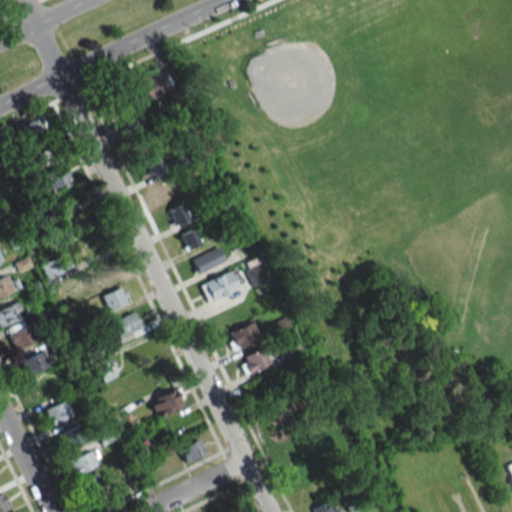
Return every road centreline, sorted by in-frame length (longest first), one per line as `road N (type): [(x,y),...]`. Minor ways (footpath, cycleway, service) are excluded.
road 1 (residential): [(268,511),(25,0)]
road 2 (tertiary): [(0,106),(228,0)]
